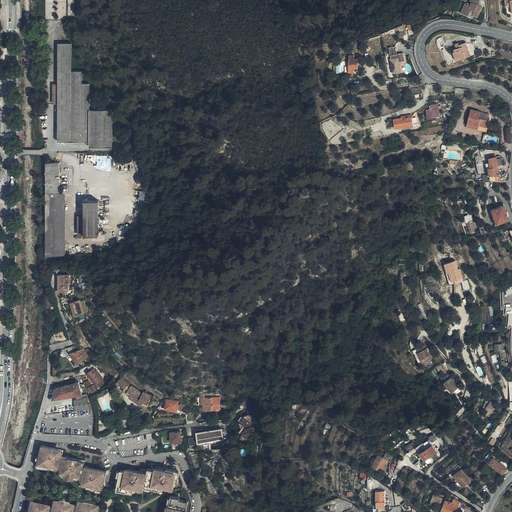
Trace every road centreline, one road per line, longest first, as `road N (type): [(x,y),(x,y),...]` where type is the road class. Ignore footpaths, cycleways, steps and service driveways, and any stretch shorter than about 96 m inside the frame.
road 1 (residential): [(485,511),(431,477),(431,467),(451,451),(447,427),(465,407),(469,386),(424,333)]
road 2 (tertiary): [(511,102),(495,88),(433,77),(419,52),(424,33),(441,24),(511,37)]
road 3 (residential): [(37,437),(99,443),(119,460),(174,455),(197,511)]
road 4 (tertiary): [(11,0),(9,187)]
road 5 (unknown): [(10,153),(52,151),(52,44)]
road 6 (tertiary): [(9,268),(0,415)]
